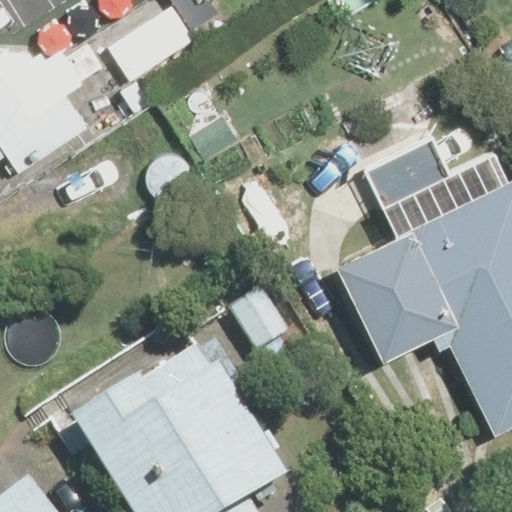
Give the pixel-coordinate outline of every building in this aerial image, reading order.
[(0,173),(72,136),(35,63),(0,79),(0,173)] [(243,136),(212,83),(187,97),(198,117),(183,126),(202,160),(243,136)] [(511,426),(511,172),(511,170),(327,265),(369,362),(426,336),(480,442),(511,426)] [(248,285),(203,311),(236,367),(281,340),(248,285)] [(217,356),(71,443),(115,511),(258,511),(256,506),(296,484),(217,356)] [(39,511),(14,481),(0,492),(0,511),(39,511)]
